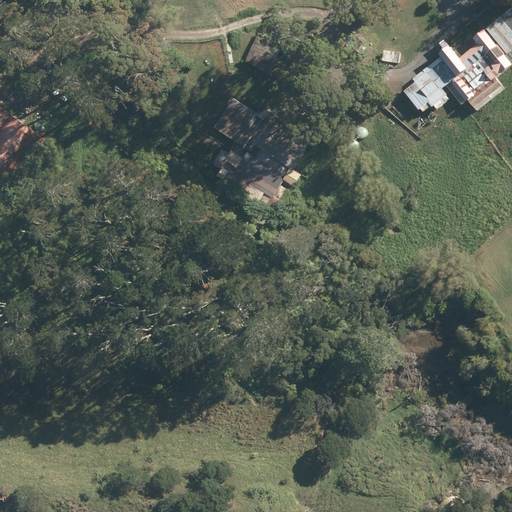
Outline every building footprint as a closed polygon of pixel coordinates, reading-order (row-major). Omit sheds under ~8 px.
[(420,59),(408,69),(418,82),(407,91),(425,113),(437,104),(441,109),(458,95),(465,105),(472,100),(480,110),(510,86),(502,76),(511,67),(511,23),(505,14),(487,28),(476,37),(481,42),(465,55),(456,43),(441,54),(443,56),(427,68),(420,59)] [(288,53),(297,33),(278,24),(272,36),(261,30),(247,59),(273,71),(282,51),(288,53)] [(234,96),(215,127),(222,131),(223,130),(243,143),(242,144),(253,151),(252,153),(259,157),(255,163),(275,175),(279,170),(286,174),(291,166),(293,168),(287,179),(298,186),(306,173),(297,167),(321,128),(282,104),(278,112),(265,104),(260,112),(234,96)] [(51,137),(2,102),(0,104),(0,169),(17,182),(51,137)] [(209,147),(203,155),(216,163),(221,154),(209,147)] [(295,190),(282,183),(276,194),(289,201),(295,190)]
